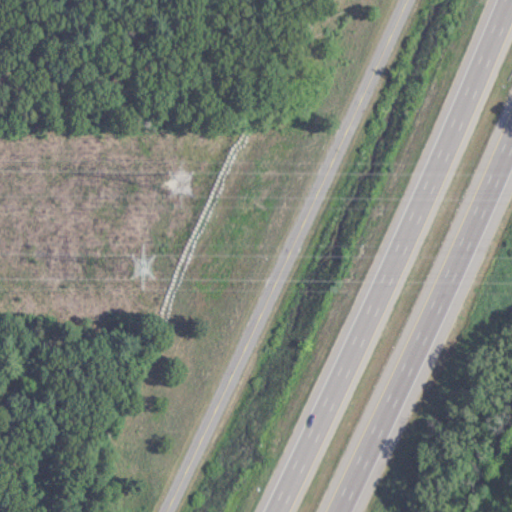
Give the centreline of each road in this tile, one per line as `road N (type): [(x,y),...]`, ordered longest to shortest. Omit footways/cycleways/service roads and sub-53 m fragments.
road 1 (residential): [(164,511),(406,0)]
road 2 (motorway): [(508,0),(354,345),(268,511)]
road 3 (motorway): [(336,511),(511,148)]
